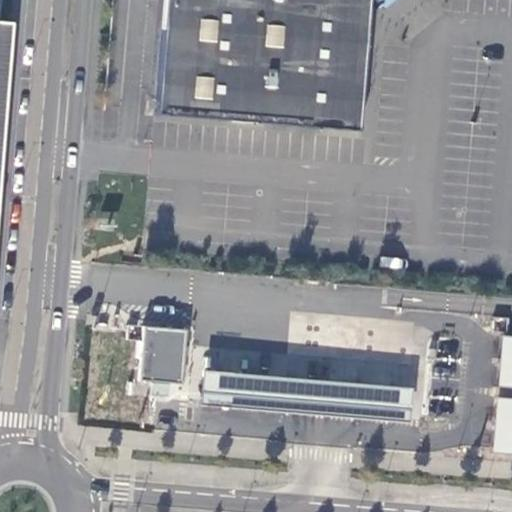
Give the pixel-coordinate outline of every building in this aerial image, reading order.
[(161,0),(152,114),(354,132),(365,0),(376,0),(378,2),(379,0),(161,0)] [(186,329),(143,326),(138,380),(181,384),(186,329)] [(511,335),(500,334),(496,386),(511,386),(511,335)] [(407,421),(410,387),(201,369),(198,404),(407,421)] [(511,397),(495,396),(490,452),(511,453),(511,397)]
